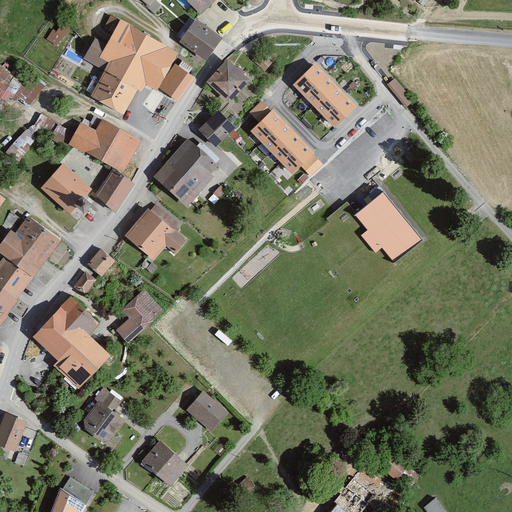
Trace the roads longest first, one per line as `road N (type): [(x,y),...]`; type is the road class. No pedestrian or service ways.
road 1 (tertiary): [(275,18),(248,31),(195,86),(113,213),(38,308),(2,395)]
road 2 (residential): [(330,24),(511,237)]
road 3 (residential): [(167,511),(2,395)]
road 4 (tertiary): [(511,37),(330,24)]
